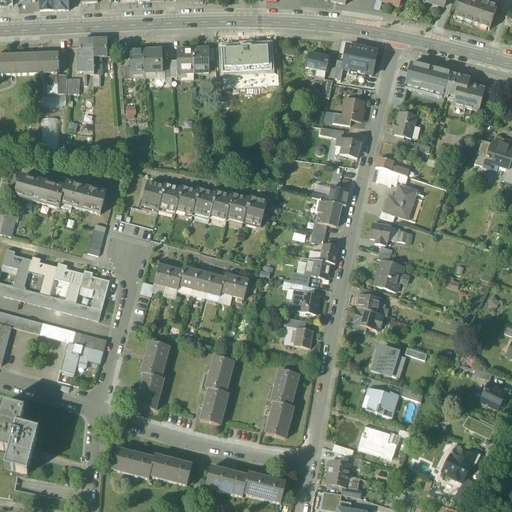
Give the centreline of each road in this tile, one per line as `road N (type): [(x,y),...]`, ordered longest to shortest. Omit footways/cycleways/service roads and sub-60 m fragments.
road 1 (residential): [(309,463),(353,216),(400,35)]
road 2 (secondary): [(0,30),(267,21),(400,35)]
road 3 (residential): [(309,463),(252,456),(98,412)]
road 4 (residential): [(98,412),(131,289),(127,260)]
